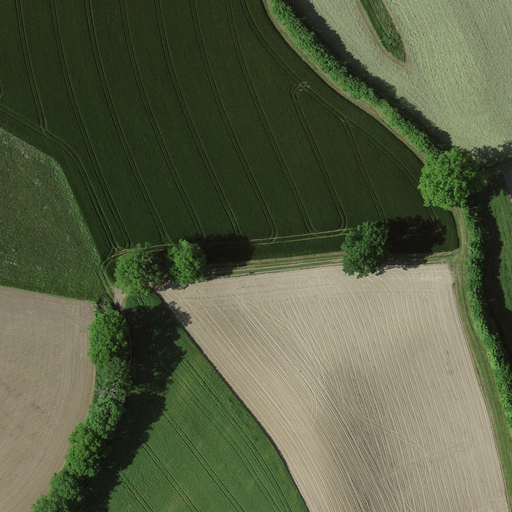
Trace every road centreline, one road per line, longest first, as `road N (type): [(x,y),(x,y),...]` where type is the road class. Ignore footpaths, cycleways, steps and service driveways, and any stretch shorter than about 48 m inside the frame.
road 1 (track): [(463,247),(446,256),(132,280),(116,295),(130,342),(114,433),(66,511)]
road 2 (track): [(285,0),(343,69),(386,97),(466,186)]
